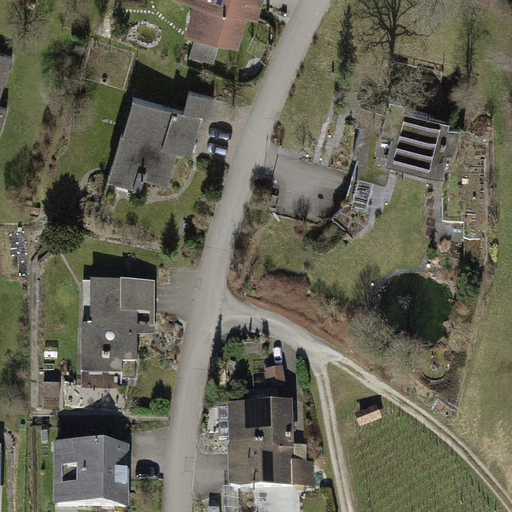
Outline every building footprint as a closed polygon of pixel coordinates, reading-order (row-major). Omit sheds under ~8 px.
[(266,0),(181,0),(195,4),(187,30),(198,33),(192,54),(216,61),(221,45),(240,50),(251,12),(262,15),(266,0)] [(19,60),(0,53),(0,148),(0,149),(12,112),(3,109),(19,60)] [(185,113),(135,98),(109,182),(141,191),(144,183),(171,191),(181,156),(199,162),(218,100),(192,92),(185,113)] [(396,164),(450,176),(447,158),(459,160),(465,131),(449,128),(452,121),(421,114),(423,106),(405,102),(403,110),(386,106),(382,124),(366,120),(355,174),(386,181),(388,172),(394,173),(396,164)] [(158,288),(81,289),(82,387),(141,386),(140,318),(158,318),(158,288)] [(299,402),(225,407),(231,493),(305,488),(299,402)] [(129,511),(130,451),(54,450),(53,511),(129,511)] [(206,498),(206,511),(224,511),(224,497),(206,498)]
